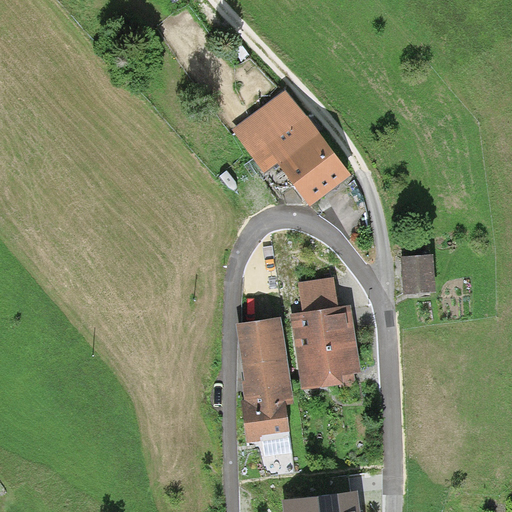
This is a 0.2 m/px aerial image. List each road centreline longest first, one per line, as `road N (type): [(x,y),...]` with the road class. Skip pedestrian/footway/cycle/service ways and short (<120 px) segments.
road 1 (residential): [(394,511),(385,303),(334,235),(283,214),(265,220),(237,255),(228,393),(232,511)]
road 2 (track): [(212,0),(330,128),(356,172)]
road 3 (track): [(385,303),(381,250),(356,172)]
